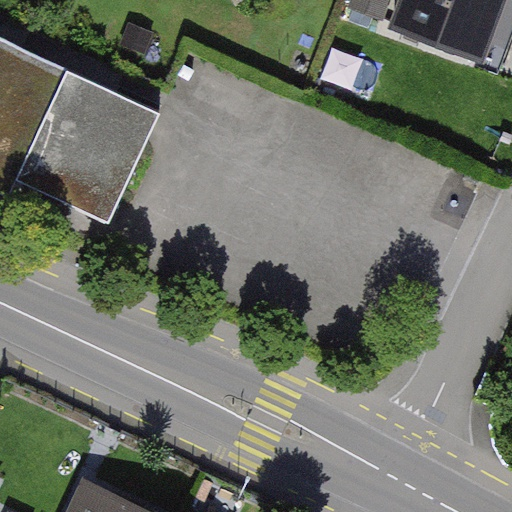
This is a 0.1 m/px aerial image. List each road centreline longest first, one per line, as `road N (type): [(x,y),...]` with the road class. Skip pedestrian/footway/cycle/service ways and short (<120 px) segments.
road 1 (primary): [(0,301),(409,493)]
road 2 (residential): [(511,253),(409,493)]
